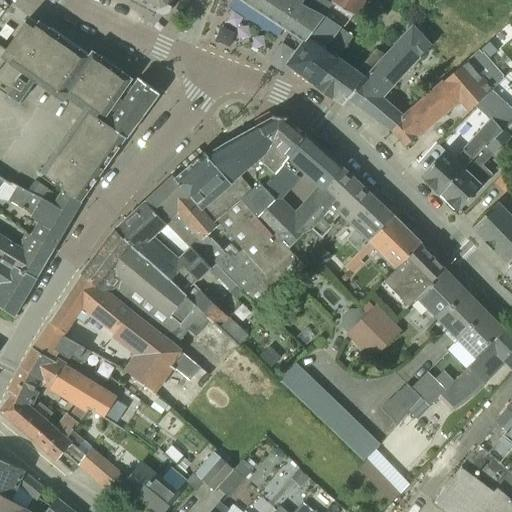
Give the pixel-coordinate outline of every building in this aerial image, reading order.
[(135,0),(160,13),(170,9),(173,0),(135,0)] [(255,0),(252,8),(287,31),(298,16),(291,10),(294,0),(255,0)] [(325,0),(294,0),(291,10),(298,16),(287,31),(304,42),(305,43),(326,15),(334,4),(331,2),(325,0)] [(358,17),(365,0),(332,0),(331,2),(334,4),(352,14),(358,17)] [(353,38),(333,23),(335,21),(326,15),(305,43),(304,42),(300,47),(301,49),(290,61),(291,68),(313,83),(339,49),(343,52),(353,38)] [(84,202),(129,138),(108,123),(137,82),(92,52),(89,57),(50,29),(39,22),(37,24),(29,18),(6,51),(2,58),(5,62),(30,80),(27,84),(19,78),(7,96),(20,104),(35,83),(64,103),(67,99),(89,115),(45,176),(84,202)] [(0,39),(6,44),(13,34),(2,26),(0,28),(0,39)] [(373,120),(375,118),(393,131),(408,116),(407,114),(441,85),(440,83),(401,116),(383,99),(432,46),(413,29),(388,57),(349,100),(373,120)] [(339,49),(313,83),(319,87),(317,89),(332,99),(334,98),(343,107),(349,100),(388,57),(377,49),(356,73),(338,58),(343,52),(339,49)] [(393,131),(405,147),(453,107),(462,118),(476,106),(492,92),(493,91),(490,86),(496,81),(496,75),(483,60),(476,60),(474,57),(455,73),(441,85),(407,114),(408,116),(393,131)] [(138,80),(137,82),(108,123),(129,138),(159,96),(138,80)] [(511,122),(511,110),(505,104),(491,121),(454,160),(446,152),(422,177),(425,181),(424,185),(427,188),(432,186),(441,194),(486,145),(488,147),(503,132),(511,122)] [(273,118),(256,128),(273,143),(261,155),(262,162),(261,171),(253,178),(258,183),(263,188),(275,176),(307,138),(287,120),(273,118)] [(482,168),(501,147),(511,137),(511,122),(503,132),(488,147),(486,145),(441,194),(448,200),(448,205),(452,211),(457,209),(459,212),(491,177),(482,168)] [(256,128),(217,149),(237,175),(251,192),(258,183),(253,178),(261,171),(262,162),(261,155),(273,143),(256,128)] [(263,188),(273,200),(257,219),(272,236),(287,251),(304,234),(305,233),(311,229),(337,201),(325,190),(343,169),(307,138),(275,176),(263,188)] [(196,254),(211,269),(217,275),(221,271),(237,287),(245,296),(260,308),(306,270),(287,251),(272,236),(257,219),(273,200),(263,188),(258,183),(251,192),(237,175),(217,149),(206,155),(203,151),(190,162),(192,166),(175,180),(200,209),(216,229),(220,226),(242,250),(240,253),(231,244),(223,251),(211,239),(209,241),(208,241),(196,254)] [(508,266),(511,261),(511,196),(511,195),(511,194),(511,165),(504,174),(498,179),(494,183),(506,196),(472,229),(508,266)] [(350,223),(374,199),(343,169),(325,190),(337,201),(311,229),(305,233),(304,234),(307,234),(313,230),(321,238),(334,225),(333,224),(342,215),(350,223)] [(498,179),(504,174),(499,169),(493,175),(498,179)] [(169,225),(191,249),(196,254),(208,241),(209,241),(207,239),(216,229),(200,209),(175,180),(173,178),(145,202),(167,226),(169,225)] [(56,207),(62,198),(36,181),(28,191),(56,207)] [(35,239),(54,251),(82,204),(65,193),(62,198),(56,207),(28,191),(18,186),(9,201),(45,222),(35,239)] [(350,223),(369,243),(393,218),(374,199),(350,223)] [(194,285),(208,271),(231,293),(237,287),(221,271),(217,275),(211,269),(196,254),(191,249),(178,261),(153,238),(167,226),(145,202),(115,230),(211,319),(221,328),(229,320),(194,285)] [(393,218),(369,243),(396,272),(421,246),(393,218)] [(188,331),(196,338),(211,319),(115,230),(82,275),(181,352),(182,351),(176,346),(188,331)] [(0,234),(0,261),(37,280),(54,251),(35,239),(26,233),(18,246),(0,234)] [(415,300),(445,271),(422,245),(421,246),(396,272),(386,280),(411,305),(415,300)] [(323,248),(316,256),(326,264),(333,257),(323,248)] [(351,275),(363,263),(356,257),(345,268),(351,275)] [(0,291),(2,292),(0,294),(0,308),(14,319),(37,280),(0,261),(0,291)] [(438,322),(468,293),(445,271),(415,300),(438,322)] [(181,352),(82,275),(50,324),(66,334),(75,317),(84,323),(91,314),(116,334),(112,338),(134,356),(124,371),(155,395),(174,369),(171,366),(181,352)] [(457,342),(487,313),(479,305),(468,293),(438,322),(457,342)] [(364,354),(394,324),(376,305),(373,308),(369,302),(360,311),(359,310),(348,310),(342,317),(341,327),(347,333),(346,335),(364,354)] [(501,328),(487,313),(457,342),(476,361),(505,332),(501,328)] [(70,361),(72,357),(85,364),(92,354),(78,347),(63,339),(66,334),(50,324),(35,346),(43,350),(45,347),(59,355),(70,361)] [(511,370),(511,338),(505,332),(476,361),(446,392),(428,374),(412,390),(411,391),(420,399),(430,408),(441,397),(453,408),(473,393),(506,361),(511,370)] [(117,399),(66,367),(67,365),(57,359),(59,355),(45,347),(43,350),(35,346),(33,350),(21,370),(52,387),(90,411),(104,420),(106,416),(112,420),(117,419),(123,410),(122,405),(116,401),(117,399)] [(279,379),(288,388),(303,372),(294,363),(279,379)] [(13,396),(38,416),(42,410),(37,406),(32,402),(42,387),(76,409),(70,417),(69,416),(56,431),(67,440),(72,434),(79,424),(90,411),(52,387),(21,370),(8,393),(13,396)] [(303,372),(288,388),(296,396),(312,381),(303,372)] [(312,381),(296,396),(305,405),(321,388),(312,381)] [(413,407),(420,399),(411,391),(412,390),(407,385),(398,393),(413,407)] [(321,388),(305,405),(313,413),(330,396),(321,388)] [(405,416),(413,407),(398,393),(398,392),(389,401),(405,416)] [(40,403),(37,406),(42,410),(38,416),(13,396),(0,413),(33,441),(35,443),(50,426),(46,422),(55,414),(40,403)] [(313,413),(321,421),(338,404),(330,396),(313,413)] [(430,408),(420,399),(413,407),(409,412),(419,420),(430,408)] [(397,425),(405,416),(389,401),(389,400),(380,408),(397,425)] [(171,409),(163,402),(156,410),(164,417),(171,409)] [(511,511),(511,402),(507,408),(461,467),(462,468),(435,505),(444,511),(511,511)] [(321,421),(330,430),(347,412),(338,404),(321,421)] [(330,430),(338,438),(356,420),(347,412),(330,430)] [(338,438),(346,446),(364,428),(356,420),(338,438)] [(50,426),(35,443),(58,461),(64,453),(79,466),(87,456),(67,440),(56,431),(50,426)] [(346,446),(355,454),(373,436),(364,428),(346,446)] [(79,466),(107,490),(121,474),(72,434),(67,440),(87,456),(79,466)] [(366,460),(381,444),(373,436),(355,454),(364,463),(366,460)] [(391,505),(400,495),(367,461),(383,445),(381,444),(366,460),(364,463),(358,470),(391,505)] [(274,449),(270,454),(270,459),(274,463),(280,463),(284,459),(284,453),(279,449),(274,449)] [(213,492),(232,469),(215,454),(195,475),(205,484),(213,492)] [(0,495),(11,502),(12,500),(19,484),(37,500),(44,490),(24,473),(25,471),(0,459),(0,495)] [(186,459),(179,467),(185,472),(192,465),(186,459)] [(243,460),(234,471),(218,489),(228,498),(244,480),(254,470),(243,460)] [(121,488),(136,501),(138,499),(140,497),(158,511),(165,511),(180,494),(142,463),(121,488)] [(310,479),(301,470),(292,479),(301,488),(310,479)] [(198,492),(205,484),(195,475),(194,475),(187,483),(198,492)] [(0,511),(30,511),(12,500),(11,502),(0,495),(0,511)] [(46,511),(72,511),(56,500),(46,511)] [(286,511),(280,507),(275,511),(295,511),(303,503),(303,502),(294,511),(286,511)] [(220,503),(212,511),(227,511),(229,511),(220,503)] [(295,511),(314,511),(303,503),(295,511)]
